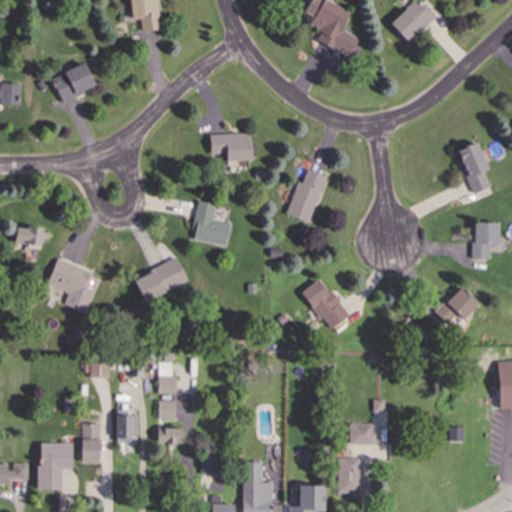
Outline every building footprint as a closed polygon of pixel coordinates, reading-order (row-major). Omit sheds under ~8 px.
[(161,32),(157,0),(130,0),(133,22),(140,21),(142,34),(161,32)] [(342,32),(352,15),(322,0),(312,0),(305,15),(314,19),(310,28),(322,34),(317,43),(350,60),(360,41),(342,32)] [(408,44),(434,20),(417,1),(391,25),(408,44)] [(97,88),(84,62),(51,79),(64,105),(97,88)] [(0,107),(20,107),(20,83),(0,83),(0,107)] [(253,160),(253,137),(210,137),(210,160),(253,160)] [(457,152),(473,196),(493,188),(477,145),(457,152)] [(286,217),(308,225),(326,178),(303,170),(286,217)] [(230,226),(213,223),(216,206),(198,203),(192,243),(226,248),(230,226)] [(473,262),(489,262),(489,249),(498,249),(498,225),(473,225),(473,262)] [(44,247),(44,229),(17,229),(17,247),(44,247)] [(100,276),(58,260),(47,288),(69,296),(65,307),(86,315),(100,276)] [(176,281),(167,264),(134,283),(146,305),(166,294),(163,289),(176,281)] [(349,320),(319,281),(302,295),(331,334),(349,320)] [(435,316),(452,333),(479,306),(462,289),(435,316)] [(107,360),(96,360),(96,378),(107,378),(107,360)] [(511,393),(498,394),(498,414),(511,413),(511,393)] [(174,403),(159,403),(159,419),(174,419),(174,403)] [(133,450),(133,414),(118,414),(118,450),(133,450)] [(99,426),(81,426),(81,464),(99,464),(99,426)] [(374,426),(349,426),(349,446),(374,446),(374,426)] [(158,447),(184,447),(184,430),(158,430),(158,447)] [(63,492),(63,464),(71,464),(71,446),(39,445),(39,492),(63,492)] [(359,460),(338,460),(338,496),(359,496),(359,460)] [(217,461),(202,461),(202,475),(217,475),(217,461)] [(271,511),(272,485),(261,485),(261,464),(243,464),(242,511),(271,511)] [(0,466),(0,486),(28,486),(28,466),(0,466)]
